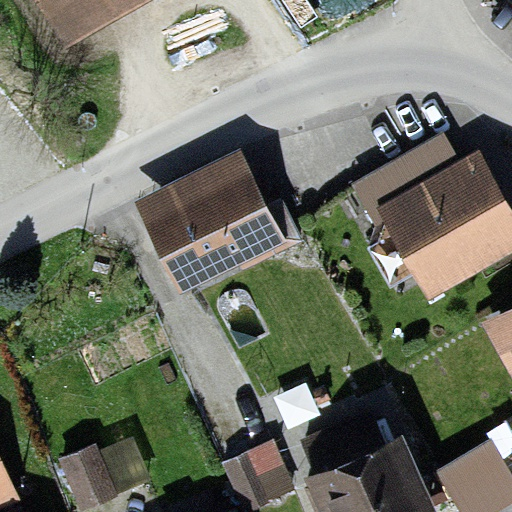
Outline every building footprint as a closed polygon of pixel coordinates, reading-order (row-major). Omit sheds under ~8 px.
[(39,0),(63,40),(131,0),(39,0)] [(511,215),(479,158),(391,209),(440,292),(511,250),(511,215)] [(384,165),(356,180),(372,209),(400,194),(384,165)] [(260,190),(151,242),(178,298),(287,246),(260,190)] [(511,306),(478,326),(511,387),(511,432),(503,437),(511,452),(511,306)] [(435,511),(404,436),(307,476),(321,511),(435,511)] [(128,440),(59,466),(76,511),(145,486),(128,440)] [(271,444),(223,464),(243,511),(263,511),(295,499),(271,444)] [(511,487),(489,447),(436,476),(456,511),(503,511),(511,507),(511,487)] [(10,511),(0,511),(0,496),(12,491),(0,465),(0,511),(21,511),(20,508),(10,511)]
